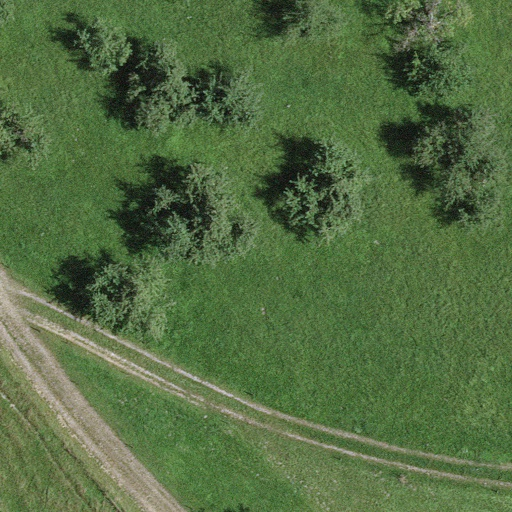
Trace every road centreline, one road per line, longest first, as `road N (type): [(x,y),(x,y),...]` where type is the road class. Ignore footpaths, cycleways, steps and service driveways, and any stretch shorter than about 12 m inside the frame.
road 1 (track): [(0,291),(224,402),(342,447),(511,482)]
road 2 (track): [(181,511),(94,426),(0,291)]
